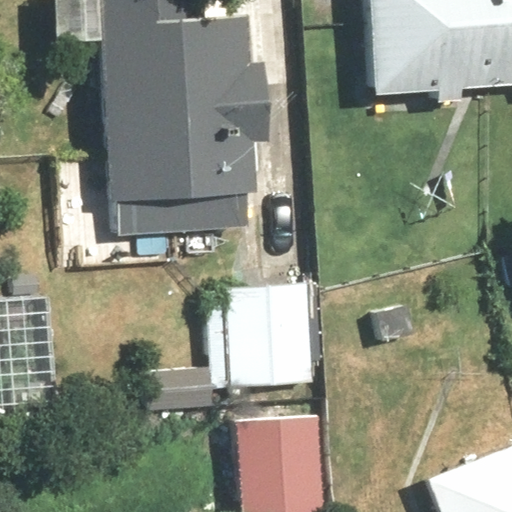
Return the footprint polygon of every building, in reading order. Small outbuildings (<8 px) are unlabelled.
[(91,249),(91,238),(227,232),(223,150),(234,150),(229,56),(218,56),(216,12),(134,15),(133,0),(19,0),(21,45),(66,43),(74,204),(47,205),(49,251),(91,249)] [(511,0),(338,0),(344,95),(412,91),(413,104),(441,103),(440,90),(508,86),(509,98),(511,97),(511,0)] [(187,288),(190,367),(125,370),(127,414),(192,412),(191,389),(299,384),(295,283),(187,288)] [(307,511),(303,415),(215,419),(219,511),(307,511)] [(511,511),(511,431),(399,479),(412,511),(511,511)] [(118,511),(138,491),(102,458),(65,497),(81,511),(118,511)]
